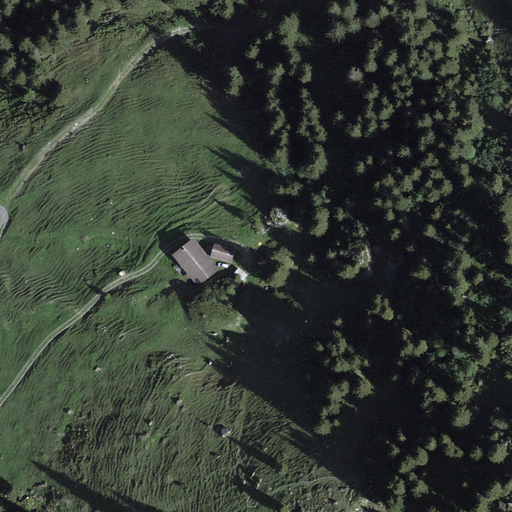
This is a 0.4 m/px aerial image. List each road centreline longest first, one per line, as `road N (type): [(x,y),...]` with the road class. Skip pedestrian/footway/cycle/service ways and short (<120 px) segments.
road 1 (track): [(0,208),(37,159),(165,35),(191,26),(282,33),(383,0)]
road 2 (track): [(0,402),(53,334),(138,273)]
